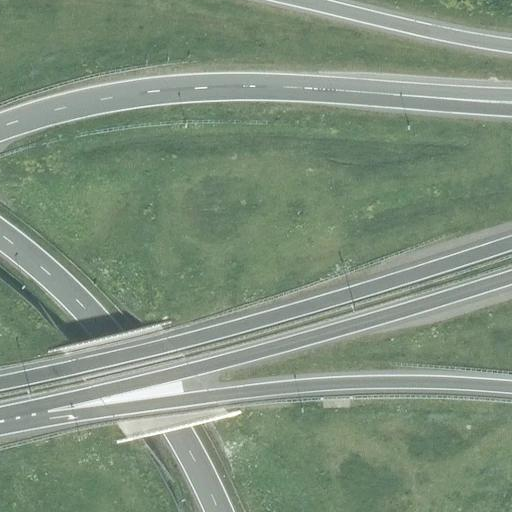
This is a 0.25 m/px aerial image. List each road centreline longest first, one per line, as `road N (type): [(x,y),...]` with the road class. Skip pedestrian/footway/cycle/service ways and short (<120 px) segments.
road 1 (trunk): [(511,243),(288,312),(0,383)]
road 2 (trunk): [(44,404),(269,353),(511,280)]
road 3 (trunk): [(44,404),(101,412),(344,383),(511,387)]
road 4 (trunk): [(216,511),(154,398),(77,305),(0,237)]
road 5 (trunk): [(511,114),(220,91)]
road 6 (trunk): [(511,99),(280,84),(220,91)]
road 7 (trunk): [(511,50),(280,0)]
road 8 (trunk): [(220,91),(103,102),(0,131)]
